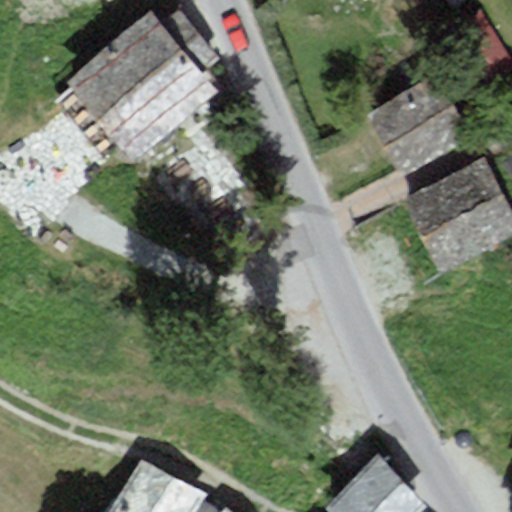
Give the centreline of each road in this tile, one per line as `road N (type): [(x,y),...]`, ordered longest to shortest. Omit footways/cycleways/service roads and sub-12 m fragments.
road 1 (tertiary): [(456,511),(363,346),(215,0)]
road 2 (track): [(0,400),(63,432),(160,461),(262,511)]
road 3 (track): [(309,231),(511,125)]
